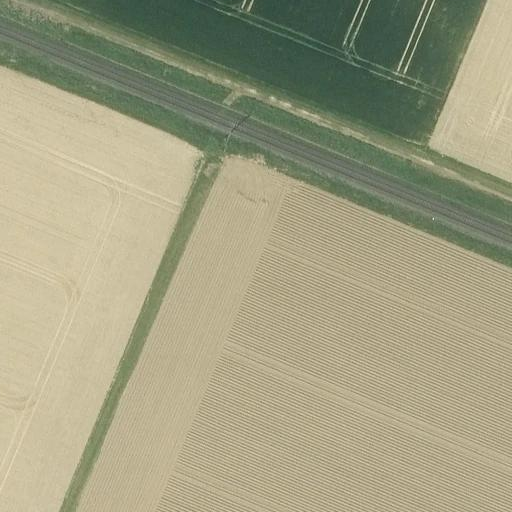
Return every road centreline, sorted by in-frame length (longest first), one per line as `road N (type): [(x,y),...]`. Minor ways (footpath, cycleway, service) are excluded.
road 1 (track): [(48,0),(511,189)]
road 2 (track): [(63,511),(211,148)]
